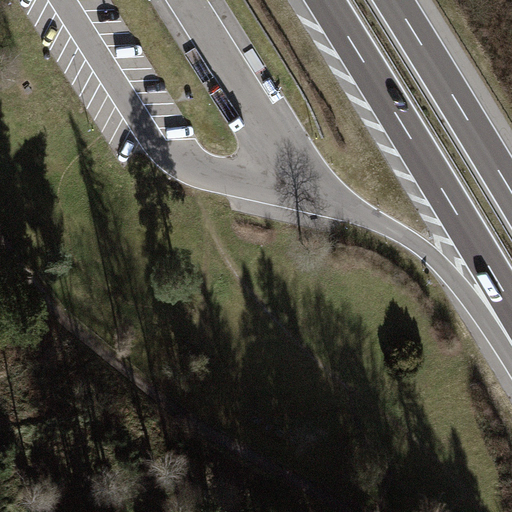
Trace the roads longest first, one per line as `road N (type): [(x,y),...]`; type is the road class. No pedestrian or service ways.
road 1 (track): [(0,239),(60,318),(185,420),(347,511)]
road 2 (unclassified): [(63,0),(167,157),(219,180),(348,208)]
road 3 (motorway): [(324,0),(511,306)]
road 4 (unclassified): [(348,208),(282,150),(188,0)]
road 5 (motorway): [(511,191),(394,0)]
road 6 (motorway): [(348,208),(420,246),(511,328)]
